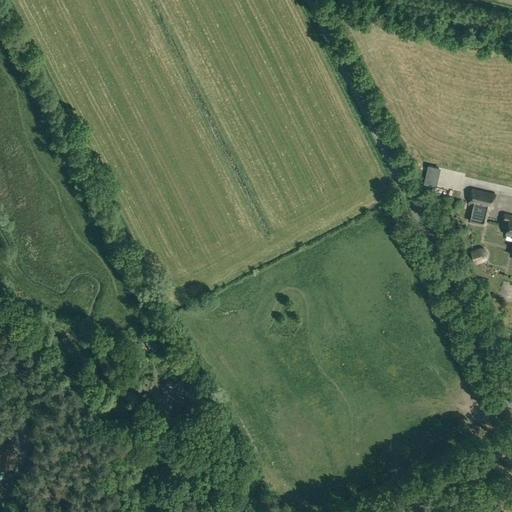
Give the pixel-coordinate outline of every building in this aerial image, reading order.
[(426,172),(423,184),(436,187),(439,174),(440,169),(430,166),(428,166),(427,168),(426,172)] [(472,203),(468,221),(483,224),(487,207),(492,208),(495,194),(470,188),(467,202),(472,203)] [(476,264),(486,260),(487,259),(488,257),(489,255),(489,253),(488,250),(486,249),(485,248),(483,247),(480,247),(471,251),(476,264)] [(143,389),(151,391),(153,380),(145,379),(143,389)] [(181,390),(183,393),(187,390),(189,388),(185,382),(178,387),(178,388),(178,389),(180,391),(181,391),(181,390)] [(154,394),(152,410),(161,412),(163,405),(165,405),(166,396),(154,394)] [(22,432),(23,428),(24,422),(25,407),(17,406),(17,410),(16,421),(14,431),(22,432)] [(0,450),(0,466),(12,468),(14,449),(13,449),(14,444),(8,443),(7,448),(0,447),(0,450)] [(484,460),(486,465),(498,460),(496,454),(484,460)]
